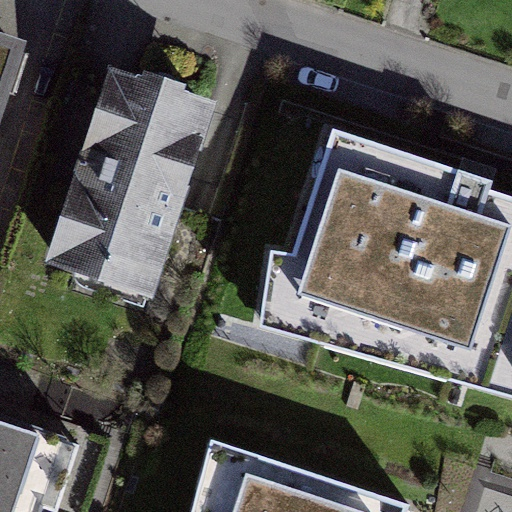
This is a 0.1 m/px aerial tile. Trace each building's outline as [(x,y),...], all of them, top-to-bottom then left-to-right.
[(0,112),(20,43),(0,37),(0,112)] [(213,124),(109,88),(44,273),(149,309),(213,124)] [(510,224),(337,168),(296,294),(468,351),(510,224)] [(0,511),(35,511),(58,446),(0,425),(0,511)] [(194,511),(408,511),(411,504),(215,441),(194,511)]
